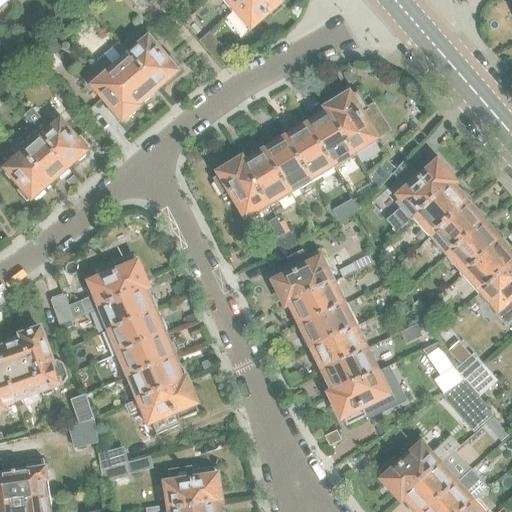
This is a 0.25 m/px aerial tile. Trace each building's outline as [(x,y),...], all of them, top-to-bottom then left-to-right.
[(221,0),(234,14),(249,0),(221,0)] [(249,0),(234,14),(249,32),(270,14),(274,17),(284,8),(281,4),(283,3),(281,1),(280,0),(249,0)] [(209,33),(199,42),(200,44),(207,53),(218,44),(210,35),(209,33)] [(131,58),(159,89),(168,82),(171,81),(175,77),(176,74),(178,73),(177,71),(181,68),(172,57),(167,62),(150,42),(131,58)] [(38,51),(34,54),(34,55),(51,74),(62,64),(45,44),(38,51)] [(34,55),(34,54),(38,51),(32,45),(23,53),(29,60),(34,55)] [(151,96),(159,89),(131,58),(110,76),(106,71),(91,84),(112,109),(109,111),(119,123),(123,120),(124,122),(126,119),(130,119),(136,113),(137,110),(140,108),(139,107),(142,104),(145,103),(149,99),(151,96)] [(19,93),(8,81),(1,87),(12,99),(19,93)] [(329,109),(358,156),(379,143),(362,117),(370,112),(359,93),(351,98),(350,96),(348,98),(345,98),(339,101),(337,104),(329,109)] [(33,128),(70,168),(77,162),(81,161),(85,157),(86,154),(88,153),(87,151),(91,148),(80,136),(76,140),(59,120),(49,129),(44,122),(33,109),(25,116),(34,127),(33,128)] [(336,169),(358,156),(329,109),(327,110),(323,111),(318,114),(316,117),(308,122),(336,169)] [(314,182),(336,169),(308,122),(305,123),(302,124),(296,127),(295,130),(286,135),(314,182)] [(70,168),(33,128),(16,143),(23,151),(22,152),(51,184),(59,177),(62,177),(67,173),(68,170),(70,168)] [(292,195),(314,182),(286,135),(284,136),(280,137),(275,140),(273,143),(264,148),(292,195)] [(292,195),(264,148),(262,149),(259,150),(254,153),(252,155),(243,161),(271,208),(292,195)] [(51,184),(22,152),(4,168),(21,188),(17,191),(28,202),(32,199),(33,200),(35,199),(38,198),(42,194),(43,191),(51,184)] [(414,218),(455,183),(449,175),(448,172),(444,167),(441,166),(439,164),(438,165),(431,158),(416,171),(415,170),(390,191),(414,218)] [(377,192),(397,170),(386,160),(370,178),(377,192)] [(249,221),(271,208),(243,161),(233,167),(230,167),(225,170),(223,173),(220,174),(221,176),(214,180),(224,198),(232,194),(233,196),(234,196),(249,221)] [(72,188),(80,182),(74,176),(67,182),(72,188)] [(431,238),(472,202),(471,201),(470,197),(466,193),(463,192),(455,183),(414,218),(431,238)] [(304,203),(300,196),(295,199),(299,206),(304,203)] [(363,206),(360,198),(354,200),(359,210),(363,206)] [(431,238),(447,256),(489,221),(487,220),(486,216),(482,212),(479,210),(472,202),(431,238)] [(343,221),(339,212),(335,215),(339,223),(343,221)] [(269,223),(278,238),(286,234),(280,224),(277,218),(269,223)] [(291,232),(285,221),(280,224),(286,234),(291,232)] [(464,275),(505,240),(504,238),(503,235),(499,231),(496,229),(489,221),(447,256),(464,275)] [(286,234),(278,238),(270,242),(277,256),(300,244),(293,231),(291,232),(286,234)] [(464,275),(480,294),(511,267),(511,248),(505,240),(464,275)] [(286,306),(337,281),(321,249),(308,256),(305,250),(287,259),(290,265),(273,274),(277,282),(275,283),(277,286),(277,289),(280,295),(282,297),(286,306)] [(86,315),(97,310),(149,289),(144,279),(145,275),(142,270),(140,267),(138,264),(137,265),(133,256),(114,264),(118,273),(115,274),(88,286),(93,299),(81,303),(81,302),(70,307),(65,296),(64,297),(63,295),(52,300),(53,302),(61,326),(72,322),(74,321),(74,320),(86,314),(86,315)] [(390,270),(382,258),(377,262),(384,273),(390,270)] [(402,275),(412,266),(406,259),(396,268),(402,275)] [(357,271),(353,264),(340,271),(343,278),(357,271)] [(511,267),(480,294),(497,314),(510,303),(511,304),(511,267)] [(298,329),(348,304),(337,281),(286,306),(292,316),(292,320),(295,325),(297,327),(298,329)] [(107,334),(159,312),(157,310),(158,306),(155,301),(153,298),(149,289),(97,310),(107,332),(107,334)] [(418,315),(424,309),(426,308),(419,300),(412,307),(418,315)] [(308,349),(309,351),(360,327),(348,304),(298,329),(303,339),(303,342),(306,347),(308,349)] [(423,320),(429,315),(425,310),(424,309),(418,315),(422,319),(423,320)] [(117,357),(168,335),(167,333),(167,329),(165,324),(162,321),(159,312),(107,334),(107,332),(103,334),(113,357),(117,356),(117,357)] [(320,374),(370,348),(365,337),(383,328),(378,318),(360,327),(309,351),(314,361),(314,364),(317,370),(319,372),(320,374)] [(74,327),(72,322),(61,326),(63,332),(74,327)] [(22,337),(41,392),(42,392),(44,397),(57,393),(55,387),(67,383),(69,377),(65,363),(58,360),(52,363),(41,330),(22,337)] [(127,379),(127,380),(178,358),(177,356),(177,352),(175,347),(172,345),(168,335),(117,357),(117,356),(113,357),(95,365),(97,370),(108,365),(115,384),(127,379)] [(0,351),(17,400),(41,392),(22,337),(0,345),(0,351)] [(331,394),(332,398),(396,365),(395,363),(382,370),(375,357),(396,346),(391,338),(375,346),(370,348),(320,374),(325,383),(325,387),(328,392),(331,394)] [(4,405),(17,400),(0,351),(0,412),(6,411),(4,405)] [(462,381),(465,382),(484,365),(474,354),(456,370),(455,371),(462,381)] [(127,407),(188,382),(187,379),(187,375),(184,370),(182,367),(178,358),(127,380),(137,401),(126,406),(127,407)] [(396,365),(332,398),(336,406),(336,409),(339,415),(342,417),(343,419),(344,418),(348,426),(366,417),(362,409),(394,394),(386,380),(400,373),(396,365)] [(498,382),(484,365),(465,382),(479,398),(498,382)] [(442,395),(462,381),(455,371),(456,370),(455,368),(434,382),(442,395)] [(188,382),(127,407),(130,416),(141,411),(148,426),(152,424),(157,435),(181,425),(179,421),(199,413),(196,405),(197,404),(196,402),(197,398),(194,393),(192,391),(188,382)] [(80,424),(95,420),(87,397),(86,395),(71,400),(79,423),(80,424)] [(30,418),(26,405),(19,407),(24,420),(30,418)] [(99,444),(95,420),(80,424),(79,423),(69,426),(74,449),(99,444)] [(395,492),(402,500),(443,463),(427,445),(403,466),(395,458),(380,473),(386,480),(384,481),(386,483),(387,487),(392,491),(395,492)] [(101,470),(129,464),(124,448),(99,455),(101,470)] [(427,511),(460,482),(472,471),(455,452),(402,500),(409,508),(410,511),(427,511)] [(129,464),(101,470),(103,484),(130,477),(130,475),(154,468),(151,457),(129,464)] [(0,504),(46,498),(45,489),(50,489),(46,469),(45,460),(3,466),(4,476),(0,476),(0,504)] [(166,511),(222,503),(220,492),(221,489),(220,483),(218,480),(218,477),(216,477),(215,468),(193,471),(193,467),(169,470),(171,484),(162,485),(166,511)] [(464,511),(477,501),(460,482),(427,511),(464,511)] [(0,511),(48,511),(46,498),(0,504),(0,511)] [(486,511),(477,501),(464,511),(486,511)] [(166,511),(223,511),(222,503),(166,511)]
